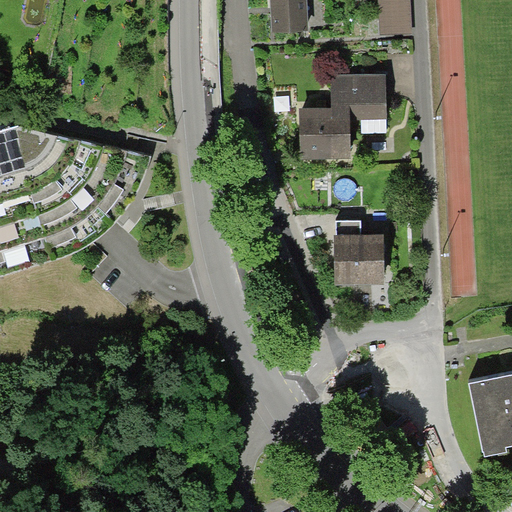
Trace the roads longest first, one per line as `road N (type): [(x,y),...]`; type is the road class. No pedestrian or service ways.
road 1 (tertiary): [(196,0),(217,239),(278,388)]
road 2 (residential): [(237,0),(240,76),(279,208),(333,336)]
road 3 (residential): [(433,319),(416,0)]
road 4 (residential): [(492,511),(470,491),(440,435),(433,319)]
road 5 (tertiary): [(278,388),(324,457),(382,511)]
